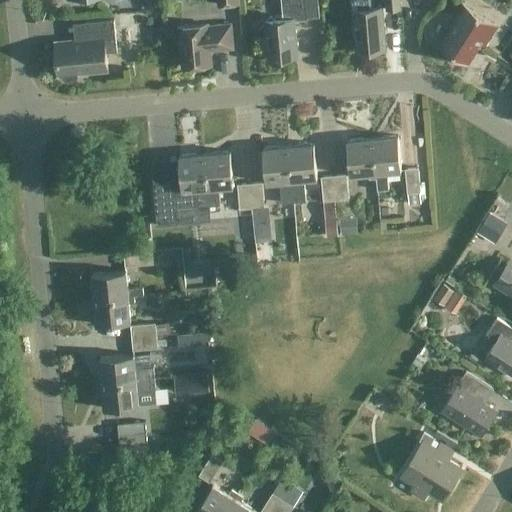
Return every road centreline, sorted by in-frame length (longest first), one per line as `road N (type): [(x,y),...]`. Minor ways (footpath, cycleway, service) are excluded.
road 1 (residential): [(511,136),(431,84),(397,81),(22,115)]
road 2 (residential): [(22,115),(58,460),(69,491),(97,511)]
